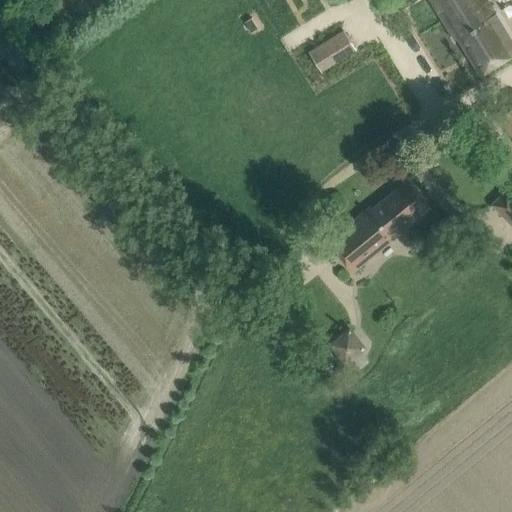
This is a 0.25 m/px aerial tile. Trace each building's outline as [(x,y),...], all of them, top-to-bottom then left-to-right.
[(431,0),(455,39),(459,37),(471,57),(481,73),(481,74),(511,55),(511,39),(487,0),(431,0)] [(345,28),(324,40),(337,61),(357,49),(345,28)] [(511,108),(499,119),(511,135),(511,108)] [(330,241),(343,257),(353,269),(430,205),(422,196),(410,180),(373,210),(371,207),(330,241)] [(351,362),(370,348),(354,329),(336,344),(351,362)]
